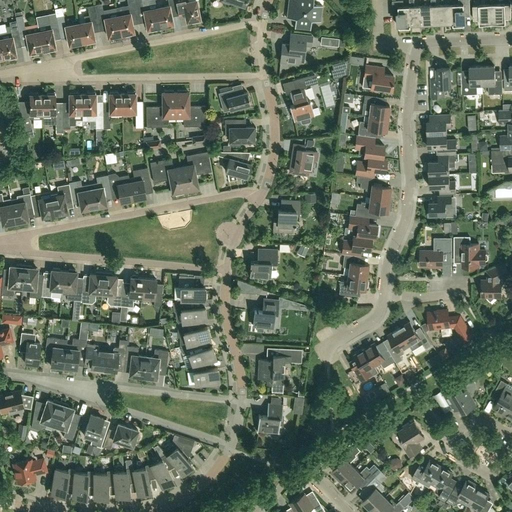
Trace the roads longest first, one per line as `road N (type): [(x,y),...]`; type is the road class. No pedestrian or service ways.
road 1 (residential): [(226,272),(6,250),(4,238),(239,194),(259,198)]
road 2 (unclassified): [(384,294),(407,209),(405,134),(417,48),(511,35)]
road 3 (residential): [(263,76),(58,78),(31,67)]
road 4 (residential): [(31,67),(261,25)]
road 5 (residential): [(24,378),(240,401)]
road 6 (residential): [(229,446),(24,378)]
road 7 (residential): [(511,434),(480,418),(447,439),(446,450),(490,480)]
road 8 (residential): [(349,511),(319,477),(300,470),(249,511)]
road 9 (residential): [(226,272),(240,401)]
road 10 (residential): [(263,76),(275,142),(259,198)]
